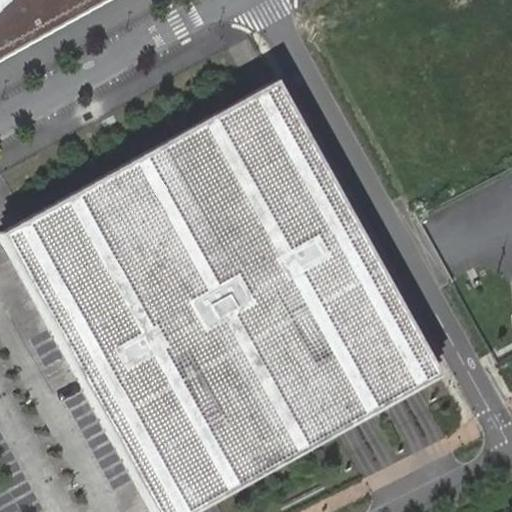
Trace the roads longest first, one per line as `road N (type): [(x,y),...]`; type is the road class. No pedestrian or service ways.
road 1 (unclassified): [(511,454),(262,0)]
road 2 (unclassified): [(223,0),(0,125)]
road 3 (unclassified): [(401,511),(511,456)]
